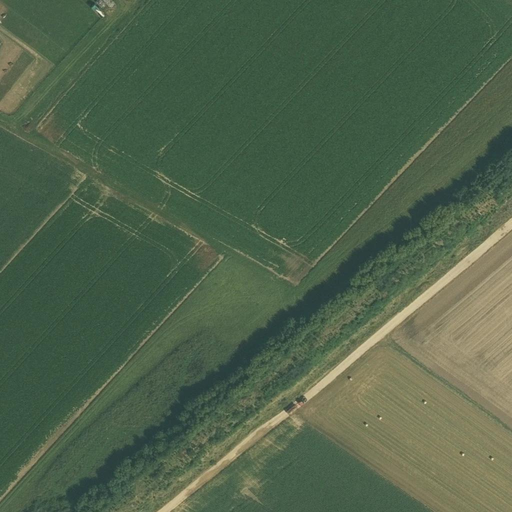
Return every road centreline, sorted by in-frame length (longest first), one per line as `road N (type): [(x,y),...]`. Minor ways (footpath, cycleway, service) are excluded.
road 1 (track): [(0,123),(287,284)]
road 2 (track): [(381,335),(165,511)]
road 3 (track): [(511,225),(381,335)]
road 4 (track): [(381,335),(511,432)]
